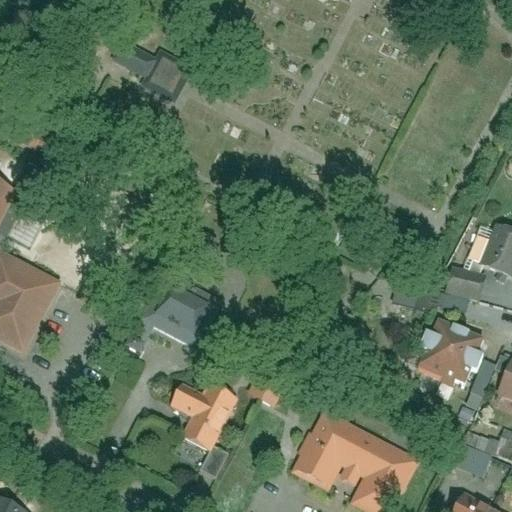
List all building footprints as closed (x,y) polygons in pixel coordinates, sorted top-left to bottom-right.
[(191,71),(158,55),(154,62),(121,46),(110,67),(145,85),(141,93),(173,109),(191,71)] [(0,189),(0,349),(25,363),(59,289),(0,258),(0,256),(25,205),(36,211),(61,164),(50,158),(61,139),(0,108),(0,140),(30,156),(11,195),(0,189)] [(466,257),(498,270),(511,237),(511,226),(483,215),(479,224),(465,218),(455,242),(470,248),(466,257)] [(217,244),(198,235),(183,265),(201,275),(217,244)] [(464,313),(465,304),(478,305),(479,274),(443,273),(442,301),(450,301),(450,313),(464,313)] [(139,327),(197,357),(222,309),(164,279),(139,327)] [(405,350),(398,365),(464,395),(479,362),(459,353),(467,337),(424,318),(417,333),(406,328),(398,347),(405,350)] [(511,351),(500,346),(480,389),(476,398),(511,414),(511,351)] [(294,382),(260,364),(254,376),(259,378),(246,401),(273,416),(285,393),(288,394),(294,382)] [(194,478),(215,488),(230,459),(213,451),(243,392),(220,380),(209,402),(176,385),(163,412),(185,423),(168,456),(197,471),(194,478)] [(321,416),(288,481),(326,500),(335,483),(356,494),(347,511),(397,511),(421,466),(321,416)] [(511,440),(501,438),(499,445),(466,435),(462,449),(511,463),(511,440)] [(450,469),(482,482),(491,459),(458,447),(450,469)] [(448,511),(487,511),(489,509),(458,494),(448,511)]
